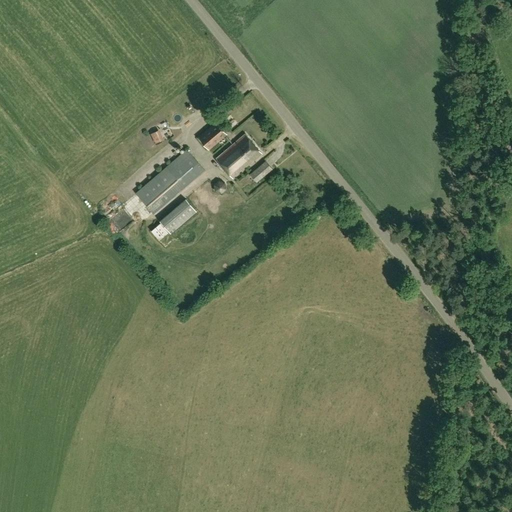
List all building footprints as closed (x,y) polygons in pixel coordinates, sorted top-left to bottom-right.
[(198,136),(208,147),(226,132),(216,121),(198,136)] [(233,178),(262,153),(246,134),(217,158),(233,178)] [(137,193),(154,213),(205,170),(187,148),(166,166),(167,167),(137,193)] [(260,181),(275,169),(269,161),(254,173),(260,181)] [(225,194),(230,187),(223,182),(218,188),(225,194)] [(128,204),(124,192),(115,195),(119,207),(128,204)] [(186,199),(160,221),(171,233),(197,211),(186,199)] [(104,212),(110,220),(115,216),(113,213),(120,208),(116,203),(104,212)] [(126,234),(139,221),(126,208),(113,221),(126,234)] [(160,223),(151,230),(159,240),(168,232),(160,223)]
